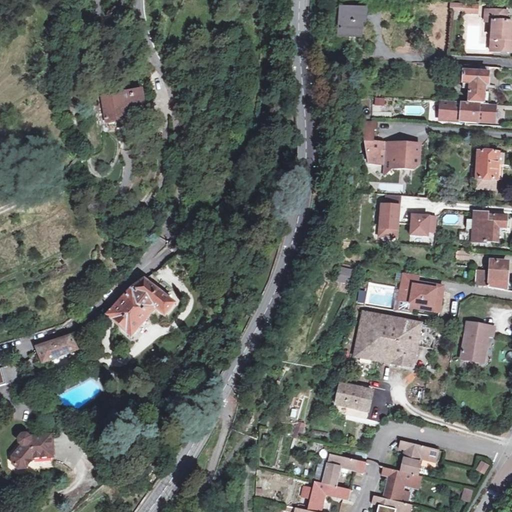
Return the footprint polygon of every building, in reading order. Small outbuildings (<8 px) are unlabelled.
[(362,35),(364,18),(366,18),(367,6),(343,5),(341,33),(362,35)] [(505,11),(487,10),(486,10),(486,20),(492,21),(491,51),(500,51),(501,54),(501,56),(510,56),(511,24),(511,21),(506,22),(506,11),(505,11)] [(469,102),(478,103),(484,104),(485,88),(489,88),(491,66),(449,64),(449,69),(465,70),(463,88),(470,89),(469,102)] [(105,122),(128,118),(126,111),(135,109),(139,108),(137,94),(102,100),(105,122)] [(374,106),(385,107),(386,99),(375,98),(374,106)] [(469,102),(440,100),(439,109),(442,109),(442,120),(476,123),(476,120),(493,121),(494,104),(484,104),(478,103),(469,102)] [(126,111),(128,118),(136,117),(135,109),(126,111)] [(363,120),(371,164),(386,165),(387,143),(375,142),(376,130),(378,130),(379,122),(363,120)] [(422,146),(387,143),(386,165),(385,175),(387,175),(394,169),(416,170),(421,166),(422,146)] [(498,153),(478,152),(478,153),(477,169),(475,187),(481,188),(481,189),(495,189),(495,180),(496,180),(496,179),(502,180),(503,154),(498,154),(498,153)] [(401,197),(387,196),(386,206),(382,206),(380,237),(398,238),(401,197)] [(488,214),(475,213),(474,221),(474,229),(473,242),(486,243),(487,242),(505,242),(506,217),(489,216),(488,214)] [(437,218),(413,216),(411,236),(429,237),(429,232),(436,232),(437,218)] [(466,259),(467,251),(458,250),(455,250),(455,258),(466,259)] [(489,285),(489,287),(503,289),(505,262),(490,261),(489,271),(476,270),(475,284),(489,285)] [(350,271),(340,268),(337,280),(346,283),(350,271)] [(417,286),(418,281),(419,275),(404,272),(404,274),(402,280),(399,301),(432,307),(435,289),(417,286)] [(130,291),(121,300),(108,315),(131,339),(155,311),(166,318),(175,306),(145,280),(130,291)] [(443,286),(418,281),(417,286),(435,289),(432,307),(399,301),(397,311),(411,314),(413,308),(438,312),(443,286)] [(422,324),(366,313),(357,358),(414,369),(422,324)] [(467,323),(461,360),(479,363),(480,351),(485,352),(488,336),(493,337),(495,328),(467,323)] [(36,350),(37,352),(42,365),(77,352),(70,338),(36,350)] [(373,392),(343,385),(339,405),(369,412),(370,409),(373,392)] [(51,435),(30,437),(27,435),(21,435),(19,438),(19,443),(22,445),(9,461),(23,473),(35,458),(54,456),(51,435)] [(413,475),(420,477),(422,471),(423,465),(425,460),(438,463),(441,451),(402,443),(400,450),(407,452),(402,472),(413,475)] [(331,456),(330,460),(323,484),(337,487),(342,469),(365,475),(367,464),(331,456)] [(316,482),(323,484),(330,460),(320,458),(313,481),(316,482)] [(484,473),(489,464),(481,459),(475,468),(484,473)] [(424,477),(420,477),(413,475),(402,472),(384,468),(383,474),(390,476),(384,499),(387,500),(401,503),(405,490),(406,486),(421,489),(424,477)] [(352,491),(337,487),(323,484),(316,482),(315,487),(312,499),(310,507),(309,511),(311,511),(322,511),(327,496),(349,501),(352,491)] [(301,496),(312,499),(315,487),(304,484),(301,496)] [(472,491),(463,489),(460,501),(469,503),(472,491)] [(405,490),(401,503),(408,505),(411,491),(405,490)] [(412,511),(414,506),(408,505),(401,503),(387,500),(384,499),(375,497),(373,504),(377,506),(375,511),(412,511)]
